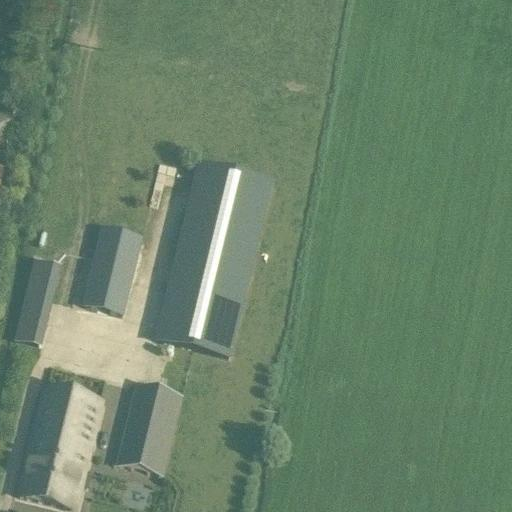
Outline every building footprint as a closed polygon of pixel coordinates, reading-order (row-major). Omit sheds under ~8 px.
[(0,154),(10,157),(18,122),(0,117),(0,154)] [(163,325),(158,346),(228,363),(270,189),(200,172),(195,193),(196,193),(193,209),(191,208),(186,232),(187,232),(183,248),(182,247),(176,271),(178,271),(174,287),(172,286),(167,309),(168,310),(164,325),(163,325)] [(126,321),(136,284),(100,274),(90,311),(126,321)] [(18,366),(39,370),(47,332),(27,327),(18,366)] [(118,471),(162,482),(181,403),(137,393),(118,471)] [(45,395),(19,502),(60,511),(75,511),(80,493),(86,495),(90,479),(83,478),(100,409),(92,407),(45,395)]
